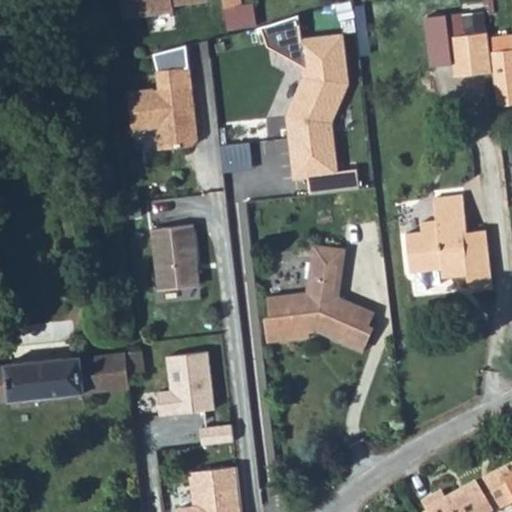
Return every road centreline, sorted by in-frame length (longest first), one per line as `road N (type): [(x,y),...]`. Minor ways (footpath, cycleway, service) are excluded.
road 1 (unknown): [(485,424),(501,248),(477,100)]
road 2 (residential): [(511,408),(336,511)]
